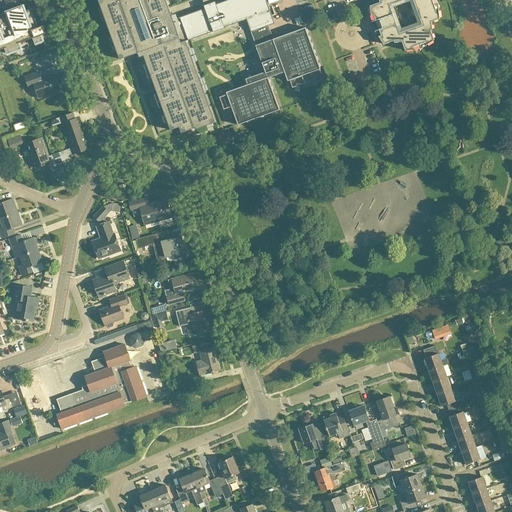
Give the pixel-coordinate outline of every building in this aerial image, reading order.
[(172,20),(169,11),(167,7),(164,0),(97,0),(119,60),(137,54),(139,58),(143,56),(154,88),(155,87),(156,92),(170,131),(178,128),(180,134),(195,128),(195,130),(214,123),(186,45),(185,42),(177,19),(172,20)] [(177,19),(185,42),(200,36),(245,20),(264,72),(244,79),(246,85),(225,93),(226,95),(230,107),(237,125),(279,110),(267,78),(283,72),(287,81),(289,81),(301,76),(319,70),(304,28),(272,39),(267,26),(274,24),(264,0),(228,0),(212,6),(213,6),(204,9),(203,6),(204,9),(177,19)] [(393,42),(393,43),(401,43),(404,52),(414,51),(413,48),(424,44),(425,46),(433,41),(429,31),(432,30),(430,23),(439,20),(438,10),(435,11),(430,0),(380,0),(378,1),(379,3),(368,7),(370,16),(367,17),(368,22),(368,24),(369,23),(372,33),(371,33),(375,39),(378,38),(383,46),(393,42)] [(0,50),(4,49),(7,55),(20,50),(18,44),(33,39),(35,45),(42,42),(40,36),(45,34),(42,26),(37,28),(30,9),(24,11),(22,7),(5,13),(7,17),(0,19),(0,50)] [(302,7),(294,8),(295,17),(303,16),(302,7)] [(123,80),(133,77),(130,67),(120,70),(123,80)] [(38,73),(24,78),(28,88),(33,86),(38,99),(60,91),(54,76),(40,81),(38,73)] [(41,138),(27,144),(36,169),(53,163),(56,171),(72,165),(69,157),(86,151),(74,119),(72,113),(50,122),(52,128),(60,125),(69,149),(48,157),(41,138)] [(162,113),(156,116),(160,127),(166,124),(162,113)] [(10,149),(23,144),(20,135),(6,140),(10,149)] [(119,170),(108,174),(111,181),(121,177),(119,170)] [(124,185),(118,187),(122,199),(128,196),(124,185)] [(0,219),(17,213),(12,200),(3,203),(0,196),(0,219)] [(130,210),(139,208),(144,225),(157,222),(158,225),(171,222),(170,218),(166,200),(147,205),(145,199),(128,204),(130,210)] [(17,213),(0,219),(0,223),(2,228),(0,228),(0,237),(1,240),(14,235),(12,229),(21,226),(17,213)] [(100,239),(92,243),(98,259),(120,252),(114,235),(112,235),(108,223),(96,227),(100,239)] [(128,228),(132,240),(139,238),(135,226),(128,228)] [(157,234),(135,240),(135,241),(137,249),(154,245),(157,254),(163,252),(165,258),(173,256),(175,261),(185,259),(184,253),(180,237),(159,243),(157,234)] [(34,240),(33,240),(33,239),(22,242),(20,236),(8,240),(12,251),(16,249),(19,257),(37,251),(35,246),(36,245),(37,244),(36,240),(34,240)] [(37,251),(19,257),(22,266),(17,267),(21,277),(33,273),(31,267),(42,263),(37,251)] [(106,276),(92,281),(97,295),(98,294),(99,298),(115,292),(113,285),(128,280),(122,262),(104,269),(106,276)] [(143,277),(138,265),(133,267),(137,279),(143,277)] [(169,272),(144,279),(146,284),(170,277),(169,272)] [(170,290),(164,292),(168,305),(184,301),(182,294),(198,289),(194,274),(168,281),(170,290)] [(14,286),(12,300),(18,301),(15,319),(32,322),(34,308),(35,308),(37,299),(29,298),(31,288),(14,286)] [(113,325),(112,323),(123,320),(118,308),(127,305),(123,296),(108,301),(110,307),(98,311),(103,326),(105,326),(106,327),(108,328),(112,327),(113,325)] [(178,327),(184,326),(187,337),(209,331),(204,312),(192,315),(190,308),(175,312),(178,327)] [(153,316),(155,324),(167,320),(165,312),(153,316)] [(141,314),(140,317),(141,320),(144,321),(147,320),(148,318),(147,314),(144,313),(141,314)] [(2,317),(7,337),(12,336),(7,316),(2,317)] [(142,324),(136,326),(139,333),(152,329),(150,321),(142,324)] [(444,334),(442,326),(432,330),(434,337),(444,334)] [(176,349),(174,341),(159,345),(161,353),(176,349)] [(207,343),(191,347),(193,355),(199,353),(201,362),(196,363),(199,376),(205,375),(219,371),(213,349),(208,350),(207,343)] [(474,346),(466,348),(464,344),(459,346),(463,357),(464,358),(469,357),(477,354),(474,346)] [(82,391),(71,395),(56,401),(60,414),(55,416),(60,430),(76,424),(124,407),(123,405),(131,402),(131,403),(146,397),(135,367),(134,368),(130,369),(129,365),(128,362),(129,361),(124,345),(102,353),(104,358),(90,363),(94,373),(84,377),(87,386),(88,389),(82,391)] [(435,347),(423,352),(426,359),(424,360),(428,371),(442,366),(447,364),(445,359),(440,361),(435,347)] [(182,350),(184,356),(191,354),(189,348),(182,350)] [(473,369),(469,357),(464,358),(467,367),(468,370),(473,369)] [(442,366),(428,371),(432,383),(446,378),(442,366)] [(477,380),(473,369),(468,370),(472,382),(477,380)] [(467,379),(465,372),(446,379),(446,378),(432,383),(436,395),(450,390),(449,385),(467,379)] [(157,378),(160,390),(165,389),(162,377),(157,378)] [(482,393),(477,380),(472,382),(477,395),(482,393)] [(445,406),(447,411),(460,407),(462,406),(460,400),(455,402),(450,390),(436,395),(441,407),(445,406)] [(0,413),(3,412),(2,412),(12,408),(8,396),(2,398),(0,392),(0,413)] [(394,427),(395,426),(392,417),(395,416),(388,397),(375,402),(382,420),(380,421),(376,423),(382,438),(396,433),(394,427)] [(485,418),(490,416),(486,404),(480,406),(485,418)] [(369,423),(368,421),(363,406),(348,412),(353,426),(364,422),(372,442),(369,444),(372,452),(385,447),(382,438),(376,423),(375,420),(369,423)] [(12,411),(13,414),(9,416),(11,420),(21,416),(26,415),(23,407),(12,411)] [(462,412),(460,407),(447,411),(450,417),(448,417),(453,429),(467,424),(462,412)] [(341,416),(336,417),(336,416),(323,421),(328,437),(337,434),(339,440),(348,437),(341,416)] [(490,416),(485,418),(489,430),(494,428),(490,416)] [(19,417),(11,420),(9,421),(11,428),(21,424),(19,417)] [(6,437),(12,435),(7,422),(0,424),(0,450),(10,447),(6,437)] [(467,424),(453,429),(457,441),(471,436),(467,424)] [(316,452),(316,451),(326,448),(322,437),(316,439),(311,425),(298,430),(303,444),(309,442),(313,453),(316,452)] [(494,428),(489,430),(491,436),(493,442),(498,440),(494,428)] [(471,436),(457,441),(461,453),(475,448),(471,436)] [(37,444),(34,437),(28,440),(30,447),(37,444)] [(498,440),(493,442),(497,454),(499,460),(505,458),(498,440)] [(388,457),(393,470),(403,467),(401,460),(410,457),(406,445),(392,450),(394,455),(388,457)] [(479,460),(475,448),(461,453),(465,465),(479,460)] [(356,456),(354,449),(348,451),(351,459),(356,457),(356,456)] [(215,479),(222,495),(224,501),(232,497),(227,484),(236,481),(234,475),(238,474),(231,458),(218,464),(223,476),(215,479)] [(328,459),(323,461),(325,468),(329,467),(331,466),(328,459)] [(325,468),(320,470),(314,472),(316,478),(315,478),(320,492),(332,488),(330,482),(334,481),(332,475),(344,471),(347,470),(344,462),(342,463),(341,463),(331,466),(329,467),(325,468)] [(373,467),(377,478),(391,472),(387,462),(373,467)] [(511,480),(511,477),(508,468),(506,462),(496,465),(498,472),(503,470),(507,482),(511,480)] [(203,470),(191,475),(202,501),(203,503),(205,509),(209,507),(205,499),(206,499),(203,492),(205,491),(203,485),(209,483),(215,498),(222,495),(215,479),(208,482),(203,470)] [(404,493),(421,487),(416,475),(407,478),(405,473),(391,478),(393,483),(392,484),(394,489),(401,486),(404,493)] [(182,487),(177,489),(183,502),(188,500),(185,493),(190,491),(196,506),(203,503),(202,501),(191,475),(179,480),(182,487)] [(472,495),(486,489),(481,477),(467,482),(472,495)] [(363,483),(358,484),(345,489),(347,495),(361,490),(362,493),(365,491),(363,483)] [(152,491),(159,509),(172,504),(164,486),(152,491)] [(249,497),(245,487),(238,490),(242,500),(249,497)] [(421,487),(404,493),(406,499),(399,502),(402,511),(403,511),(404,511),(417,507),(415,502),(425,498),(421,487)] [(175,490),(179,500),(173,503),(177,511),(182,511),(184,511),(181,503),(183,502),(177,489),(175,490)] [(490,501),(486,489),(472,495),(476,506),(490,501)] [(139,497),(142,504),(134,507),(135,511),(145,511),(145,510),(151,508),(153,511),(160,511),(159,509),(152,491),(139,497)] [(377,501),(384,498),(382,491),(375,494),(377,501)] [(338,498),(324,503),(327,511),(347,511),(347,509),(342,511),(340,504),(348,501),(345,495),(337,498),(338,498)] [(493,511),(490,501),(476,506),(477,511),(493,511)]
